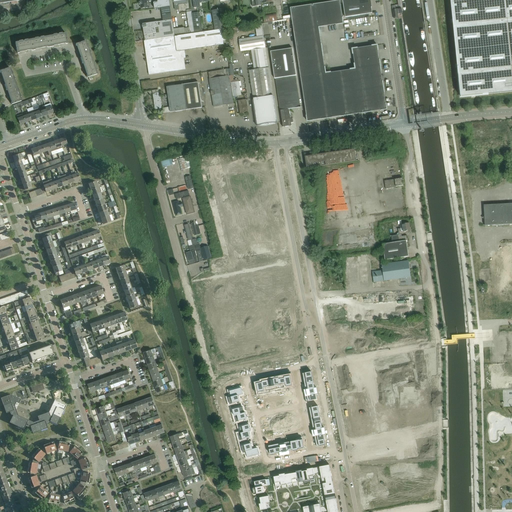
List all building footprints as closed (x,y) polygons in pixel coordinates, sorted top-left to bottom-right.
[(170,7),(168,0),(157,0),(158,2),(153,2),(154,9),(170,7)] [(340,0),(315,4),(318,27),(319,27),(324,27),(324,26),(337,24),(338,25),(343,24),(340,0)] [(371,7),(370,0),(360,0),(343,3),(345,17),(372,13),(371,7)] [(511,0),(450,0),(460,97),(511,91),(511,0)] [(320,33),(319,27),(318,27),(315,4),(290,8),(295,42),(320,39),(319,33),(320,33)] [(226,28),(223,9),(212,10),(214,30),(226,28)] [(199,12),(191,13),(194,33),(202,32),(199,12)] [(275,13),(262,15),(264,23),(277,21),(275,13)] [(174,36),(173,29),(172,19),(142,24),(145,40),(174,36)] [(185,35),(184,28),(173,29),(174,36),(185,35)] [(221,30),(205,32),(207,47),(223,45),(221,30)] [(207,47),(205,32),(202,32),(194,33),(190,34),(185,35),(174,36),(178,62),(184,62),(183,50),(207,47)] [(56,35),(49,36),(50,41),(48,42),(49,47),(49,46),(51,46),(51,47),(52,47),(51,46),(67,43),(67,44),(65,33),(59,34),(59,33),(58,34),(59,35),(56,35),(56,34),(56,35)] [(49,47),(48,42),(50,41),(49,36),(40,38),(40,37),(40,38),(38,39),(38,38),(37,38),(37,39),(31,40),(33,50),(33,49),(49,46),(49,47)] [(178,62),(174,36),(145,40),(144,41),(149,75),(185,70),(184,62),(178,62)] [(277,123),(273,97),(273,95),(269,68),(266,68),(263,48),(265,48),(263,36),(239,39),(240,51),(251,49),(254,70),(249,71),(253,98),(257,126),(259,125),(262,125),(264,124),(267,124),(270,123),(272,123),(274,123),(275,123),(277,123)] [(321,44),(320,39),(295,42),(300,77),(320,74),(326,73),(325,67),(324,67),(323,56),(321,44)] [(33,50),(31,40),(25,41),(24,40),(24,41),(22,42),(22,41),(21,41),(22,42),(15,43),(17,53),(17,52),(33,49),(33,50)] [(85,41),(75,44),(76,44),(81,59),(80,59),(81,60),(86,58),(86,60),(91,58),(88,50),(89,50),(89,49),(88,50),(88,47),(87,47),(85,41)] [(354,64),(355,68),(355,69),(360,68),(380,65),(379,60),(377,50),(378,50),(377,45),(352,49),(353,54),(354,64)] [(300,107),(295,75),(296,75),(292,48),(270,52),(274,78),(275,78),(283,127),(291,126),(291,123),(293,122),(293,118),(290,118),(289,109),(300,107)] [(93,65),(91,58),(86,60),(86,58),(81,60),(82,59),(82,61),(81,62),(82,62),(87,77),(97,74),(94,68),(95,67),(94,67),(94,65),(94,64),(93,65)] [(381,70),(380,65),(360,68),(363,90),(367,112),(372,112),(372,111),(381,110),(387,109),(386,104),(385,104),(384,93),(382,81),(382,82),(380,70),(381,70)] [(11,74),(9,68),(0,70),(0,71),(6,86),(5,86),(5,87),(10,85),(11,87),(16,86),(13,77),(13,76),(12,77),(12,74),(11,74)] [(363,90),(360,68),(355,69),(355,68),(350,69),(340,71),(343,93),(348,92),(363,90)] [(233,103),(228,69),(208,72),(209,79),(211,91),(211,95),(212,95),(213,107),(233,103)] [(343,93),(340,71),(330,72),(326,73),(320,74),(324,96),(343,93)] [(327,118),(324,96),(320,74),(300,77),(307,121),(312,121),(312,120),(322,119),(327,118)] [(239,86),(239,81),(232,82),(234,96),(241,95),(240,91),(243,90),(243,85),(239,86)] [(202,107),(198,82),(167,87),(170,112),(202,107)] [(18,92),(16,86),(11,87),(10,85),(5,87),(6,86),(7,89),(5,89),(6,89),(7,89),(12,104),(11,104),(21,101),(19,94),(20,94),(19,94),(18,92),(19,92),(19,91),(18,92)] [(159,96),(158,93),(158,89),(152,90),(155,109),(162,108),(160,95),(159,96)] [(367,112),(363,90),(348,92),(352,114),(362,113),(367,112)] [(352,115),(352,114),(348,92),(343,93),(347,115),(352,115)] [(347,115),(343,93),(324,96),(327,118),(332,118),(332,117),(342,116),(347,115)] [(248,112),(246,99),(238,100),(240,113),(248,112)] [(47,105),(44,106),(45,108),(48,115),(53,112),(51,106),(50,104),(47,105)] [(48,115),(45,108),(44,106),(42,106),(42,107),(39,108),(40,110),(42,117),(48,115)] [(42,117),(40,110),(39,108),(33,110),(36,119),(42,117)] [(36,119),(33,110),(28,112),(29,114),(31,121),(36,119)] [(25,123),(23,116),(22,114),(16,116),(19,125),(25,123)] [(59,140),(62,148),(63,149),(65,148),(64,146),(67,144),(65,138),(59,140)] [(62,148),(59,140),(54,142),(57,150),(62,148)] [(57,150),(54,142),(48,144),(51,152),(57,150)] [(51,152),(48,144),(42,146),(45,152),(48,151),(49,156),(52,155),(51,152)] [(489,146),(472,147),(472,163),(474,163),(474,165),(489,165),(489,160),(490,160),(490,154),(489,154),(489,146)] [(40,156),(37,148),(31,150),(34,158),(40,156)] [(356,160),(354,149),(345,150),(346,162),(356,160)] [(346,162),(345,150),(325,153),(327,165),(346,162)] [(327,165),(325,153),(306,156),(307,168),(327,165)] [(22,157),(21,154),(13,157),(15,162),(24,159),(23,156),(22,157)] [(26,165),(24,159),(15,162),(17,168),(23,166),(26,165)] [(184,161),(174,163),(175,169),(178,169),(179,173),(189,171),(188,164),(185,165),(184,161)] [(269,168),(238,175),(240,185),(261,181),(266,209),(277,206),(269,168)] [(80,180),(78,174),(74,175),(73,172),(73,171),(71,172),(71,173),(72,176),(74,182),(80,180)] [(69,184),(66,178),(65,175),(60,177),(61,180),(63,186),(69,184)] [(29,176),(27,177),(21,179),(23,185),(29,183),(31,182),(29,176)] [(403,185),(402,180),(402,178),(384,181),(385,189),(394,188),(394,187),(403,185)] [(57,188),(55,182),(54,180),(52,181),(52,180),(48,181),(50,184),(52,190),(57,188)] [(52,190),(50,184),(48,181),(43,183),(46,192),(52,190)] [(97,184),(96,182),(89,184),(91,190),(101,187),(100,183),(97,184)] [(103,192),(101,187),(91,190),(93,196),(101,193),(103,192)] [(101,195),(101,193),(93,196),(95,202),(103,199),(105,198),(104,194),(101,195)] [(191,196),(183,198),(187,215),(195,213),(191,196)] [(182,198),(174,200),(179,217),(186,215),(182,198)] [(105,205),(103,199),(95,202),(97,207),(105,205)] [(77,212),(75,203),(68,205),(71,214),(77,212)] [(511,223),(511,203),(483,205),(485,225),(511,223)] [(71,214),(68,205),(63,207),(65,213),(66,216),(71,214)] [(107,210),(105,205),(97,207),(99,213),(107,210)] [(60,218),(57,209),(51,211),(54,219),(60,218)] [(108,213),(107,210),(99,213),(101,219),(109,216),(111,215),(110,212),(108,213)] [(54,219),(51,211),(46,212),(49,221),(54,219)] [(49,221),(46,212),(40,214),(42,220),(45,219),(46,222),(49,221)] [(42,220),(40,214),(34,216),(37,225),(43,223),(42,220)] [(111,222),(109,216),(101,219),(103,224),(111,222)] [(197,219),(189,221),(194,238),(201,236),(197,219)] [(188,222),(181,224),(185,241),(193,239),(188,222)] [(392,242),(382,244),(385,260),(408,256),(407,246),(408,246),(407,235),(402,236),(401,232),(410,230),(409,223),(399,224),(400,228),(398,229),(398,235),(391,236),(392,242)] [(51,233),(45,235),(46,238),(42,239),(44,245),(52,242),(51,239),(53,238),(51,233)] [(89,241),(87,235),(82,237),(84,243),(85,245),(90,243),(89,241)] [(84,243),(82,237),(76,239),(78,245),(81,244),(83,247),(85,246),(85,245),(84,243)] [(55,241),(52,242),(44,245),(47,251),(54,248),(57,247),(55,241)] [(73,250),(72,247),(70,241),(64,243),(67,249),(70,248),(71,251),(73,250)] [(207,245),(201,247),(204,260),(211,258),(207,245)] [(56,253),(54,248),(47,251),(49,256),(56,253)] [(195,251),(191,252),(193,259),(192,260),(189,260),(189,264),(194,263),(194,262),(198,261),(195,251)] [(59,252),(56,253),(49,256),(51,262),(58,259),(61,258),(59,252)] [(108,257),(107,255),(102,257),(104,265),(107,265),(110,264),(110,263),(108,257)] [(104,265),(102,257),(96,259),(97,261),(99,267),(104,265)] [(60,265),(58,259),(51,262),(53,268),(60,265)] [(99,267),(97,261),(93,262),(92,259),(90,260),(91,263),(93,269),(99,267)] [(410,277),(408,264),(408,261),(382,264),(382,270),(372,272),(373,282),(410,277)] [(73,272),(70,262),(67,263),(69,269),(64,270),(66,275),(68,274),(71,273),(73,272)] [(62,271),(60,265),(53,268),(56,276),(59,275),(58,272),(62,271)] [(126,272),(124,265),(116,268),(118,275),(126,272)] [(128,277),(126,272),(118,275),(120,280),(128,277)] [(130,283),(128,277),(120,280),(122,286),(130,283)] [(228,277),(222,279),(224,289),(231,288),(228,277)] [(216,280),(210,281),(212,291),(219,290),(216,280)] [(132,289),(130,283),(122,286),(124,292),(132,289)] [(104,294),(101,286),(95,288),(98,296),(104,294)] [(98,296),(95,288),(89,290),(92,298),(98,296)] [(134,295),(132,289),(124,292),(126,298),(134,295)] [(92,298),(89,290),(84,292),(86,300),(92,298)] [(86,300),(84,292),(78,294),(81,302),(86,300)] [(207,292),(198,294),(199,300),(208,298),(207,292)] [(81,302),(78,294),(72,296),(75,304),(81,302)] [(135,298),(134,295),(126,298),(126,299),(126,301),(128,301),(128,303),(136,301),(139,300),(138,297),(135,298)] [(75,304),(72,296),(66,299),(69,306),(75,304)] [(32,301),(31,297),(22,300),(24,306),(32,303),(31,301),(32,301)] [(208,298),(199,300),(200,306),(210,304),(208,298)] [(69,306),(66,299),(60,301),(63,309),(69,306)] [(233,299),(227,300),(229,310),(235,309),(233,299)] [(373,299),(345,300),(347,327),(358,327),(358,324),(389,323),(389,321),(406,320),(406,305),(412,305),(412,299),(405,299),(405,303),(374,305),(373,299)] [(138,306),(136,301),(128,303),(130,309),(138,306)] [(221,301),(215,302),(217,313),(223,311),(221,301)] [(35,309),(34,305),(33,305),(32,303),(24,306),(27,312),(35,309)] [(35,313),(36,312),(35,309),(27,312),(29,318),(36,315),(35,313)] [(0,321),(8,318),(6,313),(0,314),(0,321)] [(125,313),(119,315),(122,323),(128,321),(125,313)] [(39,321),(38,317),(37,317),(36,315),(29,318),(31,324),(39,321)] [(123,326),(122,323),(119,315),(113,317),(116,325),(119,324),(120,327),(123,326)] [(116,325),(113,317),(107,319),(111,329),(117,327),(116,325)] [(10,324),(8,318),(0,321),(0,322),(1,325),(2,325),(3,327),(10,324)] [(111,329),(107,319),(101,321),(104,329),(108,328),(109,332),(111,331),(111,329)] [(39,325),(40,324),(39,321),(31,324),(33,330),(40,327),(39,325)] [(104,329),(101,321),(96,323),(98,331),(104,329)] [(79,328),(77,322),(69,325),(71,330),(79,328)] [(98,331),(96,323),(90,325),(93,333),(98,331)] [(12,330),(10,324),(3,327),(4,330),(3,330),(4,333),(12,330)] [(43,333),(42,329),(41,329),(40,327),(33,330),(35,336),(43,333)] [(81,333),(79,328),(71,330),(73,336),(81,333)] [(14,336),(12,330),(4,333),(5,337),(6,337),(7,339),(14,336)] [(246,331),(240,333),(242,343),(248,342),(246,331)] [(44,336),(45,336),(43,333),(35,336),(37,341),(44,339),(44,336)] [(83,339),(81,333),(73,336),(75,342),(83,339)] [(234,334),(228,335),(230,345),(236,344),(234,334)] [(17,342),(14,336),(7,339),(8,341),(7,342),(8,345),(17,342)] [(511,336),(508,337),(509,366),(511,366),(511,374),(508,374),(508,384),(504,384),(504,391),(498,391),(498,392),(511,391),(511,336)] [(85,339),(83,339),(75,342),(77,348),(87,344),(85,339)] [(137,348),(135,340),(129,342),(131,350),(137,348)] [(19,348),(17,342),(8,345),(9,349),(10,349),(11,351),(19,348)] [(131,350),(129,342),(123,344),(126,352),(131,350)] [(89,350),(87,344),(77,348),(79,354),(89,350)] [(126,352),(123,344),(117,346),(120,354),(126,352)] [(54,350),(53,346),(52,345),(29,353),(30,354),(32,361),(33,363),(54,356),(52,350),(54,350)] [(120,354),(117,346),(111,348),(114,356),(120,354)] [(214,348),(213,348),(213,350),(214,354),(215,354),(223,352),(222,346),(214,348)] [(114,356),(111,348),(105,350),(108,358),(114,356)] [(91,353),(90,350),(89,350),(79,354),(81,359),(89,357),(88,354),(91,353)] [(108,358),(105,350),(99,352),(102,360),(108,358)] [(152,353),(151,350),(143,353),(145,359),(153,356),(156,355),(155,352),(152,353)] [(223,352),(215,354),(216,360),(225,358),(224,352),(223,352)] [(250,353),(244,354),(246,364),(253,363),(250,353)] [(404,355),(398,356),(399,363),(401,363),(410,361),(409,353),(404,354),(404,355)] [(29,362),(32,361),(30,354),(27,355),(28,357),(22,360),(24,367),(30,364),(29,362)] [(238,355),(232,356),(234,367),(241,365),(238,355)] [(155,362),(153,356),(145,359),(147,364),(155,362)] [(393,357),(387,358),(388,365),(398,363),(399,363),(398,356),(393,357)] [(18,369),(16,362),(15,358),(9,360),(10,364),(13,371),(18,369)] [(24,367),(22,360),(16,362),(18,369),(24,367)] [(157,367),(155,362),(147,364),(149,370),(157,367)] [(13,371),(10,364),(5,366),(7,373),(13,371)] [(435,365),(425,367),(427,376),(435,374),(435,365)] [(159,373),(157,367),(149,370),(151,376),(159,373)] [(341,367),(334,368),(337,379),(343,377),(341,367)] [(131,378),(128,370),(122,372),(125,380),(131,378)] [(125,380),(122,372),(117,374),(119,382),(125,380)] [(161,379),(159,373),(151,376),(153,382),(161,379)] [(119,382),(117,374),(111,376),(113,384),(119,382)] [(113,384),(111,376),(105,378),(108,386),(113,384)] [(343,377),(337,379),(339,389),(345,388),(343,377)] [(108,386),(105,378),(99,380),(102,388),(108,386)] [(163,385),(161,379),(153,382),(155,388),(163,385)] [(102,388),(99,380),(93,382),(96,390),(102,388)] [(96,390),(93,382),(87,384),(90,392),(96,390)] [(390,382),(383,383),(385,392),(391,391),(392,391),(390,382)] [(166,391),(163,385),(155,388),(158,394),(166,391)] [(240,388),(229,391),(230,397),(237,395),(242,394),(240,388)] [(385,392),(384,392),(386,401),(393,400),(391,391),(385,392)] [(348,394),(340,395),(341,404),(349,402),(348,394)] [(18,406),(21,400),(12,396),(11,395),(1,398),(6,414),(10,412),(11,415),(13,416),(10,423),(24,430),(26,426),(28,427),(30,427),(33,434),(48,429),(46,425),(49,424),(50,422),(57,425),(60,418),(49,413),(37,417),(39,421),(33,423),(28,420),(30,417),(27,411),(18,406)] [(230,397),(228,398),(229,404),(239,401),(237,395),(230,397)] [(152,397),(146,399),(149,407),(155,405),(152,397)] [(150,410),(149,407),(146,399),(140,401),(143,409),(146,408),(147,411),(150,410)] [(66,406),(54,400),(49,413),(60,418),(66,406)] [(143,409),(140,401),(134,403),(137,411),(143,409)] [(137,411),(134,403),(129,405),(131,413),(137,411)] [(131,413),(129,405),(123,407),(126,415),(131,413)] [(106,412),(104,406),(96,409),(98,414),(106,412)] [(126,415),(123,407),(117,409),(120,417),(126,415)] [(242,407),(232,410),(234,416),(243,413),(242,407)] [(108,417),(106,412),(98,414),(100,420),(108,417)] [(243,413),(234,416),(235,422),(246,419),(245,413),(243,413)] [(110,423),(108,417),(100,420),(102,426),(110,423)] [(112,429),(110,423),(102,426),(104,432),(112,429)] [(248,424),(239,427),(240,433),(248,431),(250,430),(248,424)] [(141,441),(138,433),(135,434),(132,425),(129,426),(131,431),(135,443),(141,441)] [(164,433),(162,425),(156,427),(158,435),(164,433)] [(158,435),(156,427),(150,429),(153,437),(158,435)] [(147,439),(144,431),(143,428),(141,429),(142,432),(138,433),(141,441),(147,439)] [(113,432),(112,429),(104,432),(106,438),(114,435),(117,434),(116,431),(113,432)] [(153,437),(150,429),(144,431),(147,439),(153,437)] [(135,443),(131,431),(128,432),(130,436),(127,437),(129,445),(135,443)] [(240,433),(237,434),(239,440),(250,437),(248,431),(240,433)] [(181,433),(178,434),(170,437),(172,443),(180,440),(179,437),(182,435),(181,433)] [(406,436),(407,444),(417,442),(416,434),(410,435),(411,436),(406,437),(406,436)] [(116,441),(114,435),(106,438),(108,443),(116,441)] [(401,438),(396,439),(397,446),(407,444),(406,436),(401,437),(401,438)] [(380,441),(379,441),(381,449),(391,447),(389,439),(384,440),(384,441),(380,442),(380,441)] [(182,446),(180,440),(172,443),(174,448),(182,446)] [(374,443),(369,444),(370,451),(381,449),(379,441),(374,442),(374,443)] [(57,449),(57,445),(55,446),(53,442),(48,444),(51,452),(56,450),(57,449)] [(70,443),(64,442),(63,451),(68,452),(68,451),(69,452),(71,447),(69,447),(70,443)] [(251,443),(241,446),(242,452),(245,451),(252,449),(251,443)] [(51,452),(48,444),(43,445),(45,449),(43,450),(45,454),(46,453),(46,454),(51,452)] [(73,456),(79,449),(75,446),(72,449),(71,447),(69,452),(70,452),(69,453),(73,456)] [(184,451),(182,446),(174,448),(176,454),(184,451)] [(252,449),(245,451),(247,457),(258,454),(257,448),(252,449)] [(45,454),(43,450),(42,451),(39,449),(35,453),(42,459),(45,455),(45,454)] [(83,453),(79,449),(73,456),(77,459),(78,459),(82,457),(81,456),(83,453)] [(185,454),(184,451),(176,454),(178,460),(188,456),(187,454),(185,454)] [(438,452),(427,453),(427,460),(438,460),(438,458),(438,452)] [(42,459),(35,453),(32,457),(35,459),(33,461),(38,463),(38,462),(39,463),(42,459)] [(158,462),(155,454),(149,457),(152,465),(158,462)] [(189,459),(188,456),(178,460),(180,466),(188,463),(187,460),(189,459)] [(88,460),(86,458),(83,459),(82,457),(78,459),(79,460),(78,460),(79,464),(80,465),(89,462),(88,460)] [(152,465),(149,457),(143,459),(146,467),(152,465)] [(146,467),(143,459),(137,461),(140,469),(146,467)] [(362,462),(354,463),(362,511),(377,511),(439,500),(438,460),(427,460),(426,461),(427,487),(372,498),(368,479),(367,473),(365,473),(363,461),(362,462)] [(37,464),(38,463),(33,461),(33,463),(29,462),(28,467),(37,469),(38,464),(37,464)] [(140,469),(137,461),(131,463),(134,471),(140,469)] [(90,467),(89,464),(89,462),(80,465),(80,467),(82,470),(82,471),(87,471),(86,469),(90,467)] [(135,474),(134,471),(131,463),(126,465),(129,473),(132,472),(133,474),(135,474)] [(189,466),(188,463),(180,466),(182,472),(190,469),(192,468),(191,465),(189,466)] [(322,466),(319,466),(320,470),(320,473),(330,471),(329,464),(322,466)] [(129,473),(126,465),(120,467),(123,475),(124,478),(127,477),(126,474),(129,473)] [(314,476),(275,483),(275,484),(280,511),(301,511),(301,510),(303,510),(309,509),(314,508),(320,507),(320,509),(321,511),(326,511),(328,511),(331,511),(326,488),(333,487),(333,484),(326,485),(322,466),(319,466),(318,467),(319,470),(316,471),(313,471),(314,476)] [(123,475),(120,467),(114,469),(117,477),(123,475)] [(193,471),(192,468),(190,469),(182,472),(184,477),(192,475),(194,474),(193,471)] [(36,476),(35,475),(31,475),(32,477),(28,478),(30,483),(38,480),(36,476)] [(89,484),(90,478),(81,477),(80,482),(80,483),(84,485),(85,483),(89,484)] [(266,479),(254,482),(255,488),(263,486),(267,485),(266,479)] [(40,485),(38,480),(30,483),(32,488),(35,487),(36,489),(40,486),(39,486),(40,485)] [(183,491),(179,482),(179,481),(175,482),(173,483),(176,493),(177,493),(183,491)] [(511,481),(495,481),(496,492),(511,491),(511,481)] [(8,486),(10,486),(9,482),(7,483),(0,485),(0,491),(9,488),(8,486)] [(83,486),(84,485),(80,483),(80,484),(79,483),(76,487),(83,493),(86,489),(83,486)] [(174,494),(176,493),(173,483),(167,485),(170,493),(173,492),(174,494)] [(170,493),(167,485),(162,487),(164,495),(170,493)] [(39,497),(45,490),(41,487),(40,487),(40,486),(36,489),(37,490),(35,493),(39,497)] [(133,489),(132,486),(125,489),(126,492),(123,493),(125,499),(133,496),(131,490),(133,489)] [(255,488),(252,488),(253,494),(264,492),(263,486),(255,488)] [(79,497),(83,493),(76,487),(73,491),(73,492),(72,492),(75,496),(76,495),(79,497)] [(164,495),(162,487),(155,489),(158,497),(164,495)] [(10,492),(12,492),(11,488),(9,488),(0,491),(0,496),(0,498),(11,494),(10,492)] [(158,497),(155,489),(149,491),(152,499),(158,497)] [(47,499),(49,494),(48,494),(49,493),(45,490),(39,497),(43,500),(45,497),(47,499)] [(152,499),(149,491),(144,494),(147,501),(152,499)] [(73,497),(75,496),(72,492),(72,493),(71,492),(67,494),(70,502),(74,500),(73,497)] [(13,500),(11,494),(0,498),(3,504),(13,500)] [(70,502),(67,494),(62,496),(61,496),(61,501),(63,500),(65,504),(70,502)] [(136,498),(135,495),(133,496),(125,499),(127,505),(135,502),(137,501),(136,498)] [(268,496),(258,498),(259,504),(269,502),(268,496)] [(190,511),(188,507),(185,509),(183,503),(186,502),(185,499),(179,501),(182,508),(183,511),(190,511)] [(15,505),(13,500),(3,504),(5,509),(7,508),(15,505)] [(136,505),(135,502),(127,505),(129,511),(140,507),(139,504),(136,505)] [(269,502),(259,504),(260,510),(271,508),(269,502)]
